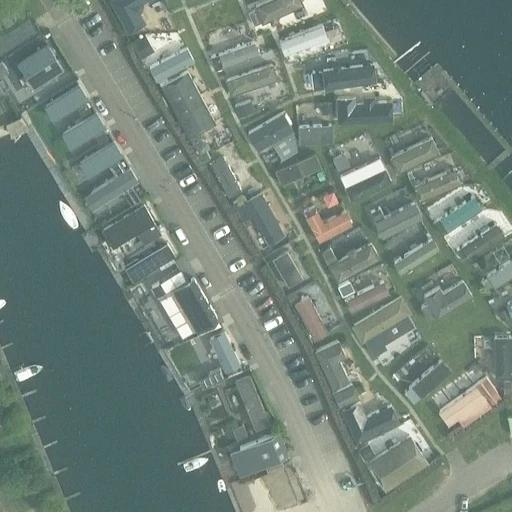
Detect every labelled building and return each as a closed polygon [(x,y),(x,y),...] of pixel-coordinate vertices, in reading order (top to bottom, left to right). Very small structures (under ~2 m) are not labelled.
[(109,0),(127,32),(145,22),(139,12),(141,11),(143,4),(142,2),(145,0),(109,0)] [(303,0),(259,0),(256,1),(264,19),(304,3),(303,0)] [(15,19),(9,10),(0,17),(7,25),(15,19)] [(326,22),(281,38),(288,60),(334,44),(326,22)] [(217,50),(255,40),(252,29),(214,38),(217,50)] [(143,35),(131,42),(140,58),(152,51),(143,35)] [(161,45),(165,54),(185,47),(181,37),(161,45)] [(257,40),(214,53),(218,65),(261,53),(257,40)] [(47,42),(15,62),(31,88),(63,68),(47,42)] [(151,65),(158,78),(196,58),(189,45),(151,65)] [(230,89),(278,80),(275,64),(227,74),(230,89)] [(164,80),(188,134),(216,121),(192,67),(164,80)] [(322,71),(311,72),(313,88),(324,86),(322,71)] [(86,100),(76,84),(43,104),(52,120),(86,100)] [(393,95),(338,96),(339,119),(393,118),(393,95)] [(250,100),(235,105),(239,116),(253,111),(250,100)] [(332,102),(322,102),(323,113),(333,112),(332,102)] [(86,104),(78,109),(82,116),(90,111),(86,104)] [(282,156),(302,147),(285,111),(248,128),(258,150),(276,141),(282,156)] [(102,128),(93,112),(60,132),(69,147),(102,128)] [(300,123),(301,141),(334,140),(334,123),(300,123)] [(103,132),(95,137),(99,144),(107,139),(103,132)] [(436,136),(392,150),(397,166),(441,153),(436,136)] [(113,139),(78,160),(86,175),(122,154),(113,139)] [(201,140),(194,143),(199,153),(209,148),(206,141),(201,140)] [(282,182),(324,165),(317,150),(276,167),(282,182)] [(212,160),(231,194),(244,187),(225,153),(212,160)] [(410,173),(423,199),(464,179),(451,153),(410,173)] [(343,154),(333,159),(338,170),(349,165),(343,154)] [(384,155),(341,170),(351,197),(393,182),(384,155)] [(117,158),(107,164),(115,176),(125,169),(117,158)] [(471,183),(428,208),(442,231),(484,206),(471,183)] [(131,184),(121,190),(130,205),(140,199),(131,184)] [(237,200),(244,217),(256,212),(268,242),(285,235),(266,189),(237,200)] [(414,191),(370,207),(380,234),(424,219),(414,191)] [(144,203),(102,228),(112,246),(137,231),(144,243),(162,232),(144,203)] [(313,206),(303,211),(306,216),(316,211),(313,206)] [(466,261),(506,230),(498,220),(491,225),(481,212),(448,237),(466,261)] [(434,235),(395,260),(402,272),(442,247),(434,235)] [(329,248),(322,252),(328,264),(336,260),(329,248)] [(290,249),(272,258),(287,285),(304,276),(290,249)] [(495,284),(511,274),(511,258),(488,272),(495,284)] [(417,292),(431,318),(474,294),(457,265),(442,274),(444,277),(417,292)] [(158,282),(151,286),(183,339),(217,319),(194,282),(188,285),(179,271),(159,283),(158,282)] [(347,281),(338,286),(342,295),(352,290),(347,281)] [(311,337),(328,331),(311,284),(293,290),(311,337)] [(511,286),(493,296),(504,319),(511,314),(511,286)] [(404,294),(355,317),(370,350),(420,327),(404,294)] [(222,330),(208,337),(225,371),(240,364),(222,330)] [(511,332),(497,332),(496,374),(511,374),(511,332)] [(219,369),(207,374),(211,383),(223,378),(219,369)] [(234,380),(254,429),(269,422),(249,374),(234,380)] [(485,377),(475,385),(490,405),(500,397),(485,377)] [(350,383),(335,389),(343,405),(357,399),(350,383)] [(411,385),(404,391),(414,402),(421,396),(411,385)] [(357,439),(401,420),(393,402),(368,413),(361,398),(343,407),(357,439)] [(242,424),(232,428),(237,439),(247,435),(242,424)] [(239,472),(290,452),(280,428),(230,448),(239,472)] [(409,433),(366,462),(385,491),(428,462),(409,433)] [(367,443),(358,448),(364,459),(373,454),(367,443)] [(287,465),(271,471),(285,507),(301,501),(287,465)]
